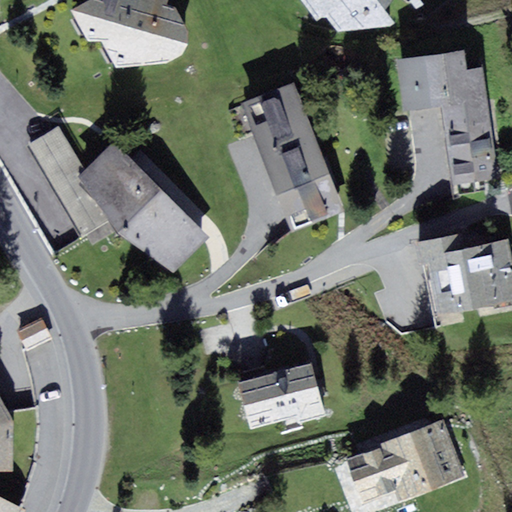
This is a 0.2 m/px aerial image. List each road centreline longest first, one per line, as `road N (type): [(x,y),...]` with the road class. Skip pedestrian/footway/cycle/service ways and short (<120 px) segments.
road 1 (residential): [(70,323),(231,302),(511,201)]
road 2 (residential): [(70,323),(90,415),(72,511)]
road 3 (residential): [(0,203),(70,323)]
